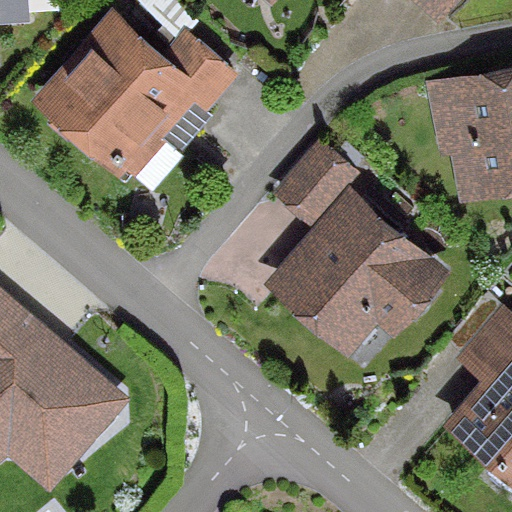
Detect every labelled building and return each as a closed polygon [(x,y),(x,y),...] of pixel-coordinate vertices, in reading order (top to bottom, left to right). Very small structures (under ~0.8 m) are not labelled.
[(0,0),(0,10),(15,10),(14,0),(0,0)] [(422,0),(434,10),(443,0),(422,0)] [(65,133),(78,128),(113,160),(181,83),(201,101),(228,69),(182,31),(157,59),(111,18),(42,97),(51,105),(48,118),(65,133)] [(511,70),(454,81),(465,137),(455,139),(465,187),(511,177),(511,70)] [(347,171),(317,144),(277,189),(308,216),(347,171)] [(310,255),(304,249),(277,281),(341,338),(370,303),(389,320),(432,270),(349,199),(322,229),(328,233),(310,255)] [(0,297),(0,445),(16,432),(49,430),(69,447),(114,396),(58,348),(0,297)] [(511,474),(511,342),(511,319),(500,309),(461,355),(488,378),(450,422),(511,474)]
